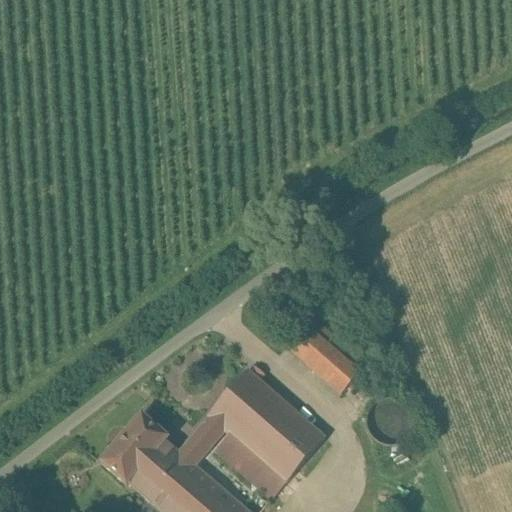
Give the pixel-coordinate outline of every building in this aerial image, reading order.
[(365,370),(310,323),(284,354),(338,401),(365,370)] [(310,432),(230,365),(190,412),(207,426),(270,479),(310,432)] [(424,431),(426,420),(424,409),(418,400),(408,394),(397,392),(386,394),(377,400),(371,410),(369,421),(372,431),(378,441),(387,447),(398,449),(409,446),(418,440),(424,431)] [(238,511),(178,461),(162,447),(164,444),(137,422),(97,470),(97,471),(125,494),(128,491),(153,511),(238,511)] [(242,511),(270,479),(207,426),(178,461),(238,511),(242,511)]
